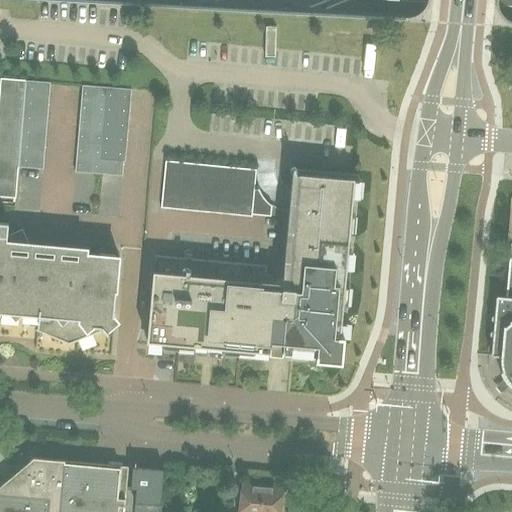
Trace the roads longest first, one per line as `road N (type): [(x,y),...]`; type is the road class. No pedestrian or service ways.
road 1 (residential): [(108,414),(174,435),(354,450),(405,445)]
road 2 (residential): [(405,445),(356,429),(108,414)]
road 3 (tertiary): [(455,55),(432,100),(427,135),(421,207),(429,249)]
road 4 (tertiary): [(429,249),(447,214),(454,168),(462,103),(455,55)]
road 5 (tertiary): [(429,249),(405,445)]
